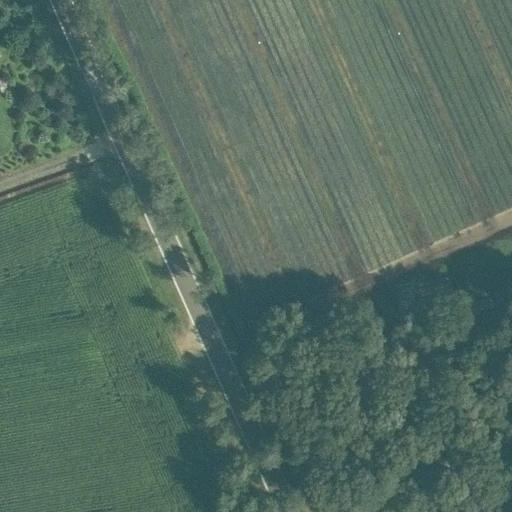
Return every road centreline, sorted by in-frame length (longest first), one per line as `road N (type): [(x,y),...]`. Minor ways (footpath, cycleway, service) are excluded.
road 1 (tertiary): [(289,511),(59,0)]
road 2 (unknown): [(216,348),(511,217)]
